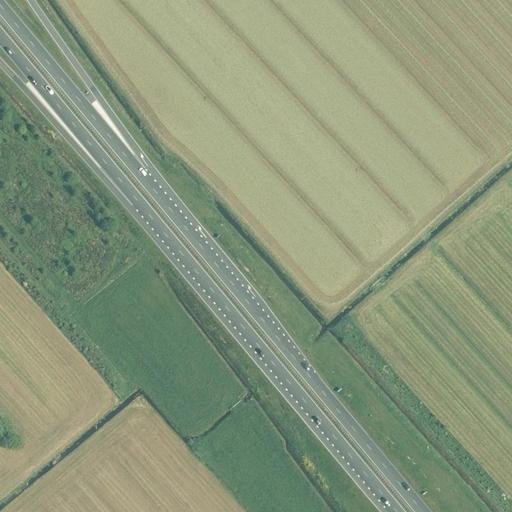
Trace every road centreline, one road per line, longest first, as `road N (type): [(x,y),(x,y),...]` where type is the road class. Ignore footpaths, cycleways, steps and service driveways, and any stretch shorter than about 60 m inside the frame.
road 1 (trunk): [(422,511),(165,203)]
road 2 (trunk): [(160,230),(394,511)]
road 3 (trunk): [(165,203),(0,5)]
road 4 (trunk): [(0,37),(160,230)]
road 5 (trunk): [(165,203),(147,165),(30,0)]
road 6 (trunk): [(0,63),(132,210),(160,230)]
